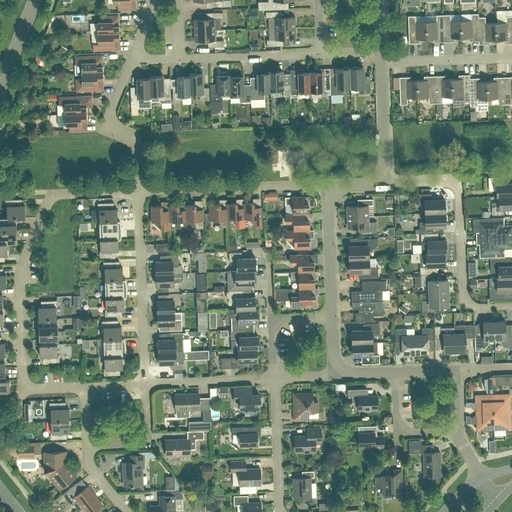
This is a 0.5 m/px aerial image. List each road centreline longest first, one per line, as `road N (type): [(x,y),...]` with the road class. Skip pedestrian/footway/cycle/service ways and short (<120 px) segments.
road 1 (residential): [(85,386),(23,388),(21,264),(51,194),(139,190)]
road 2 (residential): [(139,190),(318,185),(332,192)]
road 3 (residential): [(139,190),(145,384)]
road 4 (residential): [(511,306),(464,299),(458,181)]
road 5 (residential): [(139,190),(137,140),(113,128),(109,116),(133,55)]
road 6 (residential): [(181,58),(319,53)]
road 7 (residential): [(279,511),(273,378)]
road 8 (residential): [(380,61),(511,57)]
road 9 (residential): [(145,384),(273,378)]
road 10 (residential): [(332,315),(332,192)]
